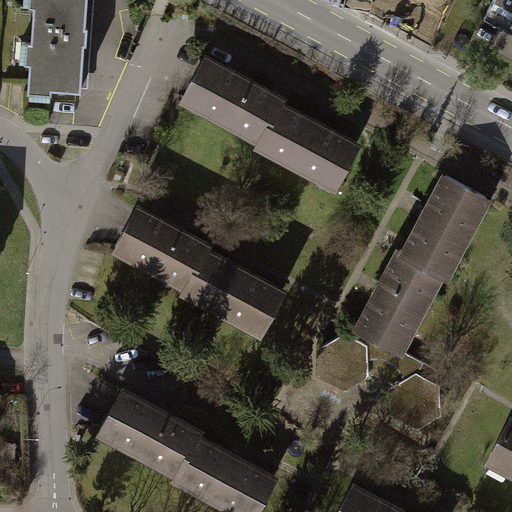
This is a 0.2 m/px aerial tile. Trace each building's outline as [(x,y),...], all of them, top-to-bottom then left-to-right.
[(87,0),(37,0),(37,5),(34,5),(33,40),(34,40),(33,61),(31,60),(30,83),(51,84),(51,88),(81,89),(83,43),(87,43),(87,35),(88,25),(86,24),(87,0)] [(511,0),(500,0),(488,24),(511,35),(511,0)] [(282,96),(208,56),(186,96),(260,137),(258,141),(334,183),(356,144),(279,102),(282,96)] [(491,198),(441,170),(398,247),(394,244),(349,325),(370,337),(398,353),(400,349),(442,275),(446,278),(491,198)] [(207,244),(139,207),(118,245),(187,283),(185,287),(260,328),(281,290),(205,248),(207,244)] [(398,353),(370,337),(365,346),(341,333),(317,351),(318,373),(332,381),(345,388),(367,375),(367,370),(394,384),(389,387),(390,412),(417,428),(441,414),(438,384),(415,372),(421,361),(400,349),(398,353)] [(203,432),(127,391),(100,439),(176,481),(174,484),(225,511),(258,511),(276,479),(200,438),(203,432)] [(511,417),(489,457),(511,469),(511,417)] [(409,511),(354,483),(338,511),(409,511)]
